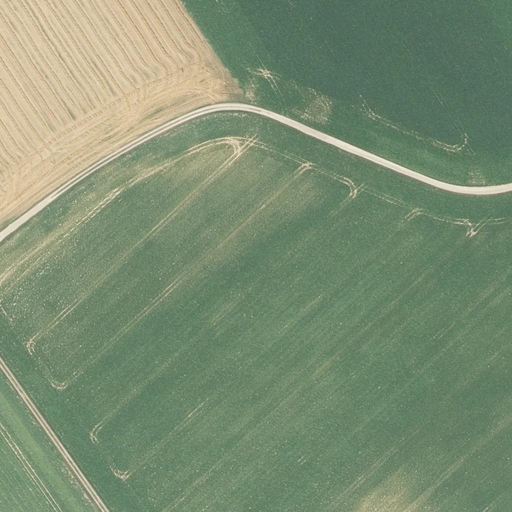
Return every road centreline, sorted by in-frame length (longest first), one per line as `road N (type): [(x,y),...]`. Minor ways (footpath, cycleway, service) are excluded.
road 1 (track): [(511,187),(451,189),(260,111),(223,106),(127,147),(0,238)]
road 2 (track): [(105,511),(0,363)]
